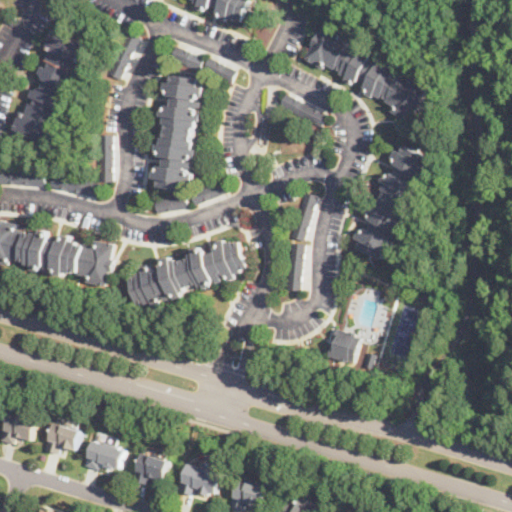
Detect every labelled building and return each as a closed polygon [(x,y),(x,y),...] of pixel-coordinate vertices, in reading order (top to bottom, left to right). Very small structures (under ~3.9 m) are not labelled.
[(188,0),(244,24),(253,1),(253,0),(188,0)] [(415,121),(436,84),(417,72),(413,79),(345,36),(349,31),(331,20),(308,56),(326,68),(330,62),(367,85),(363,90),(415,121)] [(95,44),(60,28),(13,129),(49,145),(95,44)] [(112,71),(122,77),(144,35),(133,30),(112,71)] [(204,56),(199,66),(172,53),(177,43),(204,56)] [(239,69),(234,80),(205,65),(209,55),(239,69)] [(208,79),(171,74),(168,94),(169,94),(160,164),(159,163),(156,185),(194,190),(208,79)] [(330,113),(288,92),(281,103),(324,125),(330,113)] [(102,180),(116,180),(115,132),(104,132),(102,180)] [(435,155),(398,140),(356,245),(393,260),(435,155)] [(0,183),(49,186),(50,168),(0,166),(0,183)] [(100,179),(54,171),(51,186),(97,194),(100,179)] [(192,194),(196,203),(232,189),(229,180),(192,194)] [(293,234),(307,238),(320,193),(306,189),(293,234)] [(158,212),(190,207),(188,192),(156,197),(158,212)] [(0,262),(112,283),(119,241),(97,237),(97,238),(0,220),(0,262)] [(253,276),(243,236),(218,243),(218,244),(162,258),(163,262),(129,270),(138,305),(253,276)] [(289,242),(289,288),(305,288),(305,242),(289,242)] [(357,361),(364,332),(337,326),(331,355),(357,361)] [(42,418),(13,410),(4,438),(22,444),(24,435),(36,439),(42,418)] [(67,445),(80,449),(87,426),(58,416),(47,447),(65,452),(67,445)] [(129,449),(95,438),(88,461),(122,472),(129,449)] [(166,483),(174,460),(146,449),(137,472),(166,483)] [(226,467),(192,457),(183,488),(217,498),(226,467)] [(264,505),(270,485),(241,476),(232,504),(247,509),(250,501),(264,505)] [(315,511),(320,501),(299,494),(295,506),(286,502),(282,511),(315,511)] [(68,511),(69,508),(45,503),(43,511),(68,511)]
